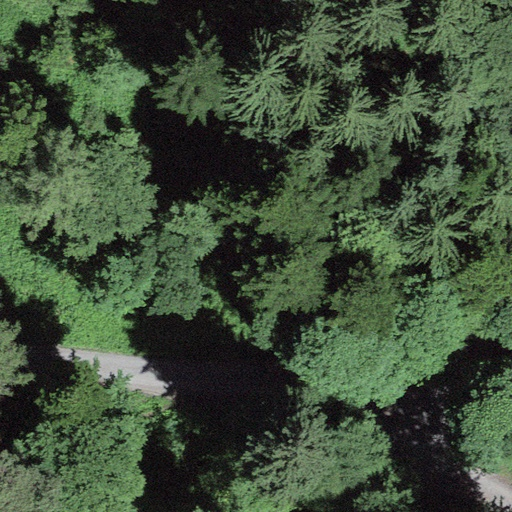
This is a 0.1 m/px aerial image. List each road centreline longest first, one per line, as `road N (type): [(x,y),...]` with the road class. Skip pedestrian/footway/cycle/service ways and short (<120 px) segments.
road 1 (track): [(0,348),(302,384)]
road 2 (track): [(511,505),(302,384)]
road 3 (track): [(302,384),(511,335)]
